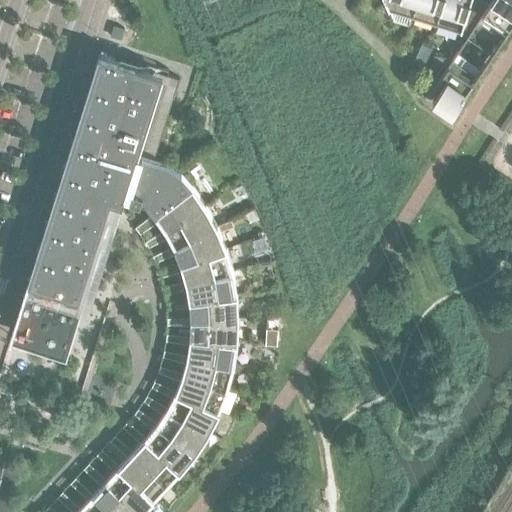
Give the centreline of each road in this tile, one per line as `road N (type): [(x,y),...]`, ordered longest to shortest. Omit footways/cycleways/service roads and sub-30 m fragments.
road 1 (residential): [(0,287),(90,0)]
road 2 (residential): [(135,395),(153,359),(159,299),(136,288),(120,309),(138,372)]
road 3 (residential): [(30,511),(135,395)]
